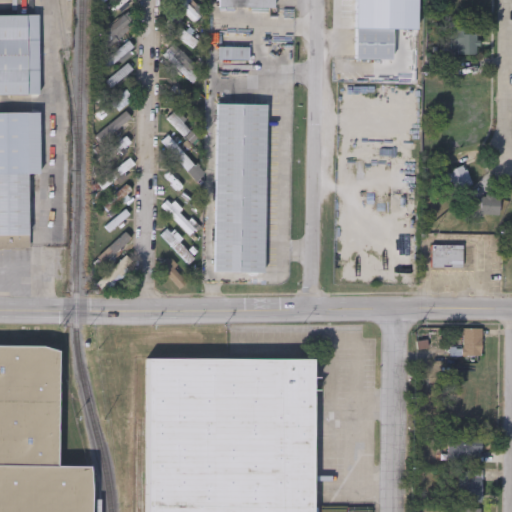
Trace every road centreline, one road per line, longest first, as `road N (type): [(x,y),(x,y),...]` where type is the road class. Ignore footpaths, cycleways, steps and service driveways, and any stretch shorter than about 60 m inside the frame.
road 1 (tertiary): [(511,309),(0,309)]
road 2 (residential): [(149,0),(145,310)]
road 3 (residential): [(316,0),(309,308)]
road 4 (residential): [(397,309),(391,511)]
road 5 (residential): [(505,0),(504,118),(511,151)]
